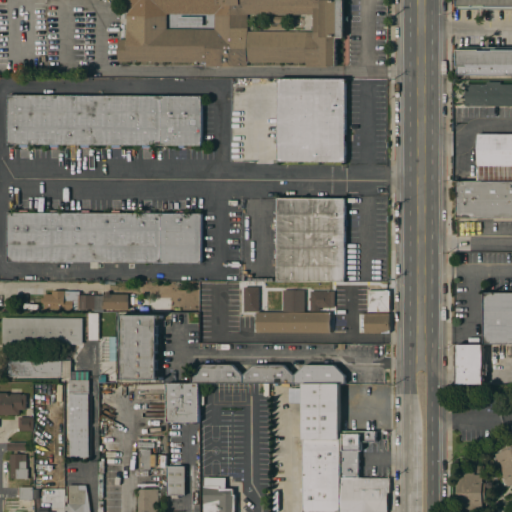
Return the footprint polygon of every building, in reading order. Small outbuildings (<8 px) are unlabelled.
[(118,61),(118,40),(126,40),(127,6),(118,6),(118,8),(111,8),(111,0),(343,0),(343,37),(336,37),(336,66),(326,66),(326,67),(305,67),(306,62),(247,62),(247,66),(196,66),(196,62),(118,61)] [(511,9),(457,9),(457,0),(511,0),(511,9)] [(511,75),(457,75),(457,47),(511,47),(511,75)] [(278,79),(346,79),(345,135),(348,135),(348,141),(345,141),(345,162),(278,162),(278,79)] [(511,106),(466,106),(466,84),(487,84),(487,82),(500,82),(500,84),(511,84),(511,106)] [(8,144),(8,95),(202,96),(202,145),(8,144)] [(511,181),(478,181),(478,134),(511,134),(511,181)] [(511,218),(457,218),(457,181),(478,181),(511,181),(511,218)] [(345,220),(348,220),(347,226),(345,226),(345,281),(277,281),(278,198),(345,198),(345,220)] [(201,213),(201,263),(8,262),(8,213),(201,213)] [(201,295),(201,283),(216,283),(215,295),(201,295)] [(259,311),(244,311),(244,287),(259,287),(259,311)] [(282,310),(303,311),(304,290),(282,290),(282,310)] [(368,290),(389,290),(390,312),(368,312),(368,290)] [(73,309),(44,309),(44,303),(41,303),(41,298),(44,298),(44,294),(52,294),(52,291),(79,291),(79,295),(104,295),(104,294),(105,294),(105,292),(110,292),(110,294),(128,294),(128,309),(73,309)] [(334,291),(334,308),(320,308),(320,311),(310,311),(310,301),(309,301),(309,298),(310,298),(310,291),(334,291)] [(511,344),(484,344),(484,294),(511,294),(511,344)] [(330,312),(330,333),(257,332),(257,312),(330,312)] [(88,313),(98,313),(98,340),(88,340),(88,313)] [(365,333),(365,332),(362,332),(362,323),(357,323),(357,315),(362,315),(362,313),(390,313),(390,333),(365,333)] [(122,315),(158,315),(157,380),(122,380),(122,315)] [(2,344),(3,317),(82,318),(82,344),(2,344)] [(457,344),(483,344),(483,355),(485,355),(485,360),(484,360),(484,365),(485,365),(485,368),(484,368),(484,372),(485,372),(485,374),(483,374),(484,377),(485,377),(485,382),(484,382),(484,384),(457,384),(457,381),(456,381),(456,375),(457,375),(457,344)] [(71,378),(61,378),(61,377),(13,376),(13,361),(61,361),(61,360),(71,360),(71,378)] [(303,384),(192,383),(192,375),(203,364),(233,365),(243,375),(254,365),(284,365),(294,376),(305,365),(335,365),(345,376),(345,383),(340,383),(303,384)] [(89,380),(89,394),(69,394),(69,380),(89,380)] [(303,511),(303,445),(301,445),(301,440),(303,440),(303,402),(289,402),(289,388),(303,388),(303,384),(340,383),(340,431),(340,478),(340,511),(303,511)] [(199,422),(167,422),(167,384),(199,384),(199,391),(199,404),(199,422)] [(0,414),(0,393),(7,393),(7,394),(21,394),(21,395),(26,395),(26,410),(19,410),(19,414),(0,414)] [(70,394),(88,394),(88,457),(70,457),(70,394)] [(18,431),(18,417),(33,417),(33,431),(18,431)] [(166,466),(159,466),(158,431),(165,431),(166,466)] [(376,431),(376,441),(361,441),(361,450),(358,450),(358,478),(340,478),(340,431),(376,431)] [(25,442),(26,451),(17,451),(17,452),(13,452),(13,451),(7,451),(7,443),(25,442)] [(507,483),(505,484),(495,458),(497,456),(496,454),(503,451),(502,449),(511,445),(511,484),(508,486),(507,483)] [(151,470),(139,470),(139,449),(151,449),(151,470)] [(11,478),(11,476),(10,476),(10,472),(11,472),(11,468),(10,468),(10,464),(9,464),(9,459),(10,459),(10,454),(26,454),(26,469),(28,469),(28,479),(11,478)] [(98,473),(99,473),(99,461),(114,461),(114,473),(116,473),(116,479),(103,479),(103,498),(98,498),(98,473)] [(486,501),(487,501),(487,509),(483,509),(483,511),(475,511),(459,511),(459,501),(457,501),(457,484),(460,484),(460,472),(477,472),(477,465),(484,465),(484,475),(483,475),(483,483),(486,483),(486,501)] [(185,496),(168,496),(168,466),(185,466),(185,496)] [(340,511),(340,478),(358,478),(390,478),(390,493),(388,493),(387,511),(340,511)] [(67,511),(64,511),(64,506),(67,506),(67,503),(67,502),(64,502),(64,496),(68,495),(68,485),(86,485),(89,511),(67,511)] [(203,511),(204,486),(220,486),(220,489),(233,489),(233,494),(236,494),(235,511),(203,511)] [(19,499),(19,487),(33,487),(33,499),(19,499)] [(158,511),(138,511),(138,489),(158,489),(158,511)] [(281,511),(272,511),(272,492),(281,492),(281,511)]
